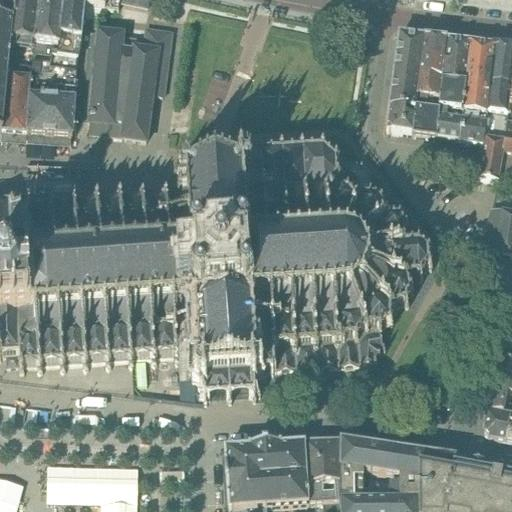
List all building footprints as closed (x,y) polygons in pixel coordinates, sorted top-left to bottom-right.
[(14,21),(9,67),(16,68),(18,50),(34,52),(38,0),(16,0),(16,3),(14,21)] [(64,0),(38,0),(34,52),(34,58),(51,60),(80,62),(80,56),(59,53),(64,0)] [(86,5),(86,0),(64,0),(59,53),(80,56),(86,5)] [(86,0),(86,5),(118,8),(119,5),(120,0),(86,0)] [(148,0),(120,0),(119,5),(147,11),(148,0)] [(0,1),(0,20),(14,21),(16,3),(0,1)] [(0,20),(0,135),(2,136),(9,67),(14,21),(0,20)] [(88,138),(100,139),(101,139),(121,141),(121,143),(129,144),(141,145),(146,146),(153,100),(163,101),(172,37),(146,33),(144,42),(122,39),(122,37),(98,35),(98,36),(90,35),(81,126),(89,126),(88,138)] [(394,75),(420,78),(424,41),(398,37),(394,75)] [(424,41),(420,78),(416,108),(414,119),(411,139),(412,139),(436,142),(442,92),(447,44),(424,41)] [(447,44),(442,92),(465,95),(472,47),(447,44)] [(481,148),(485,122),(494,49),(472,47),(465,95),(457,145),(457,146),(481,148)] [(511,76),(511,51),(494,49),(485,122),(506,125),(511,76)] [(47,91),(50,68),(79,71),(80,62),(51,60),(34,58),(33,70),(32,81),(31,81),(26,137),(25,145),(48,147),(50,123),(41,122),(44,91),(47,91)] [(25,145),(26,137),(31,81),(32,81),(33,70),(16,68),(9,67),(2,136),(2,144),(25,145)] [(71,140),(79,71),(50,68),(47,91),(44,91),(41,122),(50,123),(48,147),(69,148),(70,140),(71,140)] [(416,108),(420,78),(394,75),(392,89),(393,89),(392,96),(391,96),(388,115),(390,115),(414,119),(416,108)] [(511,76),(506,125),(507,125),(503,155),(508,156),(511,156),(511,76)] [(436,142),(457,145),(465,95),(442,92),(436,142)] [(387,135),(411,139),(414,119),(390,115),(389,117),(388,117),(386,133),(387,135)] [(507,125),(506,125),(485,122),(481,148),(480,159),(502,165),(503,155),(507,125)] [(0,360),(5,361),(6,372),(18,371),(18,378),(23,378),(23,372),(36,371),(36,376),(39,379),(42,376),(42,371),(59,370),(59,375),(62,378),(65,374),(65,370),(81,369),(82,373),(85,376),(88,373),(87,368),(104,367),(104,372),(108,375),(110,371),(110,366),(127,365),(127,370),(131,373),(133,370),(133,365),(150,364),(150,369),(153,371),(156,368),(156,363),(173,362),(173,367),(176,370),(178,368),(185,367),(186,378),(184,380),(185,382),(187,380),(190,379),(190,386),(191,386),(192,388),(194,388),(197,390),(197,393),(199,393),(199,394),(202,394),(202,400),(198,401),(198,404),(203,404),(203,407),(203,408),(206,408),(206,403),(216,403),(227,402),(227,406),(231,406),(230,402),(241,401),(251,401),(252,405),(255,405),(255,403),(255,400),(259,400),(259,397),(255,397),(254,391),(257,391),(256,382),(265,382),(265,376),(270,376),(271,378),(272,378),(272,375),(294,374),(294,376),(296,376),(296,374),(310,373),(311,385),(318,384),(324,384),(323,372),(336,372),(337,374),(339,374),(339,372),(358,370),(358,373),(361,373),(360,370),(373,367),(374,369),(376,367),(375,365),(382,355),(384,355),(385,353),(382,352),(379,338),(381,337),(380,333),(387,327),(391,330),(392,327),(389,325),(390,314),(394,317),(396,315),(392,312),(403,308),(406,311),(408,309),(405,306),(409,298),(413,298),(413,295),(409,294),(405,286),(409,285),(410,281),(418,281),(419,285),(422,283),(420,279),(427,272),(431,273),(432,271),(428,270),(427,259),(431,257),(430,255),(426,257),(418,250),(420,246),(417,245),(416,249),(408,249),(407,245),(402,246),(405,236),(408,235),(408,233),(404,233),(399,226),(401,223),(399,222),(397,224),(386,221),(389,218),(387,216),(384,219),(381,209),(384,206),(383,204),(379,206),(371,202),(372,198),(370,197),(372,182),(375,181),(374,179),(371,180),(362,170),(364,168),(362,166),(360,169),(346,165),(345,162),(343,162),(343,166),(342,166),(343,163),(338,162),(333,164),(325,157),(327,152),(325,148),(321,150),(319,155),(305,156),(305,151),(301,148),(298,151),(299,156),(285,157),(284,152),(281,149),(278,153),(278,158),(264,159),(263,153),(260,150),(257,154),(257,159),(244,160),(244,158),(245,157),(243,156),(242,157),(234,157),(233,156),(231,158),(232,159),(233,166),(232,168),(231,168),(226,173),(226,175),(221,175),(217,175),(215,175),(215,174),(214,174),(213,174),(213,175),(212,175),(211,176),(207,176),(202,176),(202,175),(197,170),(195,170),(194,169),(193,162),(194,161),(192,159),(191,160),(183,161),(182,160),(180,162),(182,163),(182,171),(181,172),(182,174),(183,175),(173,176),(174,185),(168,186),(166,184),(164,186),(166,188),(166,195),(165,195),(163,198),(163,202),(146,204),(146,199),(143,196),(140,200),(140,204),(123,205),(123,200),(120,197),(117,200),(117,205),(100,207),(100,202),(97,199),(96,200),(94,202),(94,207),(77,208),(77,203),(74,200),(71,204),(71,209),(55,210),(54,205),(51,202),(48,205),(48,210),(32,211),(31,206),(28,204),(25,207),(25,212),(15,213),(14,212),(12,212),(17,206),(14,202),(8,209),(0,209),(0,360)] [(477,182),(497,185),(498,186),(501,168),(502,165),(480,159),(477,182)] [(484,255),(497,257),(503,225),(510,226),(511,218),(491,214),(484,253),(485,253),(484,255)] [(511,260),(511,217),(511,218),(510,226),(503,225),(497,257),(511,260)] [(511,365),(494,362),(490,388),(511,391),(511,365)] [(511,391),(490,388),(485,414),(509,417),(511,417),(511,391)] [(505,446),(509,417),(485,414),(485,417),(483,431),(484,431),(484,436),(484,437),(488,442),(493,444),(505,446)] [(318,447),(322,506),(339,505),(340,446),(318,447)] [(419,511),(419,458),(340,446),(339,505),(339,511),(419,511)] [(226,452),(224,452),(224,454),(225,464),(227,499),(228,499),(228,511),(265,511),(322,506),(318,447),(304,447),(302,447),(279,449),(279,448),(264,449),(249,450),(249,451),(226,452)] [(453,463),(419,458),(419,511),(511,511),(511,474),(509,473),(508,474),(507,474),(504,473),(492,471),(489,470),(488,470),(467,466),(453,464),(453,463)] [(44,511),(48,467),(0,462),(0,511),(44,511)]
